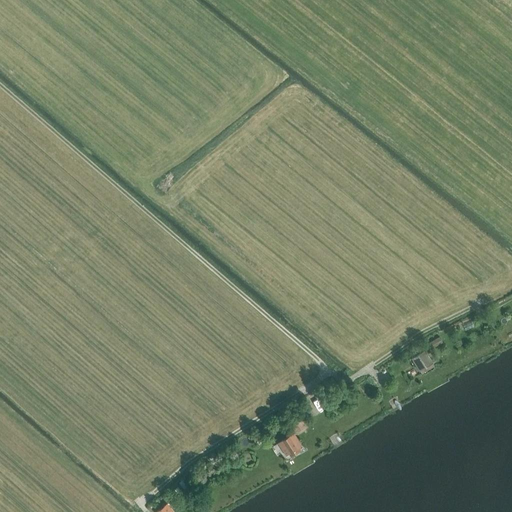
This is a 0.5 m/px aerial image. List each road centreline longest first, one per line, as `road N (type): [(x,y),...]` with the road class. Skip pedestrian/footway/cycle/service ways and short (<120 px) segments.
road 1 (track): [(0,85),(339,378),(351,380),(480,303)]
road 2 (track): [(328,370),(140,504)]
